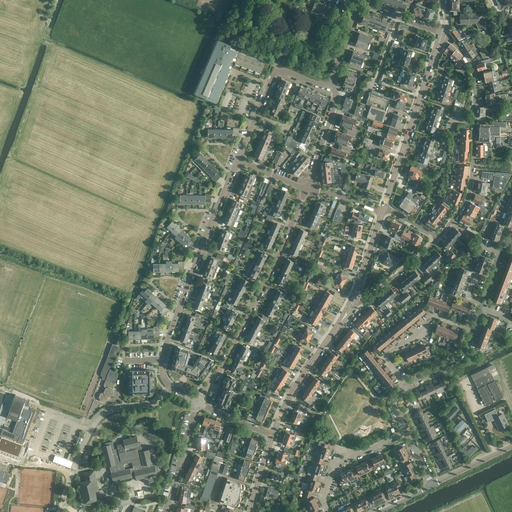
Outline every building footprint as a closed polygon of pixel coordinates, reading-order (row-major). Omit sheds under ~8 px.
[(396,0),(394,7),(399,9),(402,0),(401,0),(396,0)] [(402,0),(399,9),(404,11),(405,7),(408,8),(411,1),(408,0),(405,0),(405,1),(402,0)] [(425,13),(427,8),(421,6),(422,3),(422,4),(423,0),(417,0),(417,2),(418,2),(417,4),(415,3),(414,6),(414,7),(418,8),(418,9),(419,10),(418,11),(425,13)] [(450,0),(450,11),(457,11),(459,11),(459,6),(475,5),(474,0),(450,0)] [(310,11),(325,16),(329,7),(314,1),(310,11)] [(427,8),(425,13),(423,18),(430,21),(434,11),(431,10),(433,6),(430,5),(429,9),(427,8)] [(411,14),(423,18),(425,13),(418,11),(419,10),(418,9),(418,8),(414,7),(414,6),(413,6),(411,12),(412,12),(411,14)] [(359,24),(367,27),(371,15),(367,13),(366,14),(364,14),(363,18),(361,17),(359,24)] [(481,15),(468,15),(468,13),(460,13),(460,15),(460,25),(471,24),(470,23),(475,23),(478,29),(486,29),(485,22),(481,22),(481,15)] [(367,27),(372,29),(377,17),(372,15),(372,16),(371,16),(371,15),(367,27)] [(377,17),(372,29),(378,31),(383,19),(382,19),(382,20),(380,20),(381,18),(377,17)] [(383,19),(378,31),(384,33),(385,31),(387,32),(390,24),(388,23),(388,22),(386,22),(386,21),(383,19)] [(451,33),(457,42),(459,41),(459,42),(462,40),(465,38),(465,37),(467,36),(464,33),(465,32),(463,29),(461,30),(455,31),(451,33)] [(355,39),(369,43),(370,42),(369,42),(371,37),(359,33),(358,35),(357,34),(356,36),(355,39)] [(416,42),(426,45),(428,39),(422,38),(423,35),(416,33),(415,38),(417,38),(416,42)] [(369,43),(355,39),(354,41),(354,43),(356,43),(355,46),(367,49),(369,44),(369,43)] [(460,43),(470,59),(476,56),(475,55),(477,54),(475,52),(474,53),(473,52),(477,50),(473,44),(470,45),(466,39),(460,43)] [(205,98),(215,103),(215,102),(216,102),(219,97),(218,96),(230,69),(228,68),(231,62),(262,74),(266,63),(229,49),(231,46),(218,40),(195,94),(200,97),(200,96),(202,97),(203,95),(205,96),(205,98)] [(426,45),(416,42),(414,41),(412,47),(415,47),(424,50),(426,45)] [(399,53),(411,57),(413,52),(402,48),(403,46),(393,43),(392,46),(397,48),(401,49),(399,53)] [(450,57),(456,50),(450,44),(444,53),(449,58),(450,57)] [(491,56),(482,44),(480,46),(483,51),(480,52),(483,58),(491,56)] [(456,50),(450,57),(452,59),(451,60),(453,61),(459,53),(456,50)] [(349,57),(363,62),(363,61),(365,55),(353,51),(352,53),(351,53),(349,55),(349,57)] [(411,57),(399,53),(397,57),(400,58),(400,59),(409,62),(411,57)] [(459,53),(453,61),(454,62),(455,61),(457,63),(454,66),(459,69),(463,64),(460,63),(462,60),(461,59),(463,56),(459,53)] [(363,62),(349,57),(348,58),(348,61),(349,62),(348,64),(360,68),(362,62),(363,62)] [(409,62),(400,59),(398,65),(408,68),(409,62)] [(491,62),(490,59),(481,62),(482,64),(477,65),(478,71),(486,69),(485,65),(487,65),(486,64),(491,62)] [(343,80),(355,84),(355,83),(356,78),(354,77),(355,73),(346,70),(343,80)] [(405,78),(414,81),(416,75),(406,72),(405,78)] [(498,75),(485,78),(486,83),(497,81),(497,78),(498,78),(497,77),(498,76),(498,75)] [(414,81),(405,78),(402,77),(400,82),(412,86),(414,81)] [(438,82),(453,87),(451,86),(452,80),(444,78),(443,81),(440,80),(440,82),(438,81),(438,82)] [(279,85),(287,89),(290,83),(282,80),(279,85)] [(355,84),(343,80),(342,84),(343,84),(342,86),(345,87),(344,91),(352,94),(354,90),(352,89),(354,84),(354,85),(355,84)] [(489,83),(491,92),(501,90),(500,84),(506,83),(505,80),(499,81),(489,83)] [(441,89),(449,92),(451,92),(453,87),(438,82),(437,84),(439,85),(439,86),(441,86),(441,89)] [(287,89),(279,85),(277,91),(285,94),(287,89)] [(302,100),(303,97),(306,89),(300,87),(296,97),(302,100)] [(306,89),(303,97),(308,100),(312,92),(306,89)] [(437,91),(436,94),(447,98),(449,92),(441,89),(440,92),(437,91)] [(383,119),(384,117),(384,116),(386,110),(390,99),(383,96),(384,94),(381,93),(381,94),(378,93),(378,92),(372,90),(372,91),(371,91),(370,94),(369,94),(366,104),(358,102),(354,115),(366,119),(367,117),(382,122),(383,119)] [(408,95),(395,90),(394,94),(391,93),(390,97),(406,102),(408,95)] [(276,97),(285,100),(284,100),(285,98),(284,97),(285,94),(277,91),(274,96),(276,97)] [(308,100),(314,102),(317,94),(312,92),(308,100)] [(314,102),(319,105),(323,96),(317,94),(314,102)] [(349,98),(346,97),(343,106),(349,108),(351,99),(352,97),(353,98),(353,100),(356,101),(357,96),(351,94),(349,98)] [(447,98),(436,94),(435,97),(438,98),(437,101),(445,103),(447,98)] [(323,96),(319,105),(318,107),(324,109),(328,99),(323,96)] [(274,103),(282,106),(285,100),(276,97),(274,103)] [(506,97),(486,100),(487,105),(496,104),(496,101),(506,100),(506,97)] [(395,108),(403,110),(405,104),(397,101),(395,108)] [(274,103),(271,108),(280,112),(282,106),(274,103)] [(428,112),(439,116),(441,110),(442,111),(443,108),(438,106),(437,109),(433,108),(432,110),(429,109),(428,112)] [(483,106),(482,108),(478,107),(477,116),(485,117),(485,112),(484,112),(485,109),(488,109),(491,109),(491,112),(501,112),(501,109),(501,106),(491,106),(483,106)] [(280,112),(271,108),(269,114),(277,117),(280,112)] [(430,116),(429,119),(437,122),(439,116),(428,112),(427,115),(430,116)] [(392,119),(401,122),(402,116),(392,113),(391,116),(393,117),(392,119)] [(310,119),(318,123),(320,117),(312,114),(310,119)] [(340,120),(355,125),(356,120),(360,122),(361,118),(352,115),(351,118),(343,115),(343,116),(342,115),(341,118),(341,117),(340,120)] [(318,123),(310,119),(307,125),(315,128),(318,123)] [(401,122),(392,119),(391,122),(388,121),(387,124),(399,128),(401,122)] [(425,121),(424,124),(435,127),(437,122),(429,119),(428,122),(425,121)] [(347,131),(356,135),(356,133),(357,131),(353,130),(355,125),(340,120),(339,123),(339,125),(340,126),(347,129),(347,131)] [(480,132),(500,132),(500,127),(506,128),(506,122),(492,122),(491,125),(480,124),(480,132)] [(208,137),(214,138),(214,129),(209,129),(209,125),(208,125),(209,123),(207,123),(206,125),(206,130),(208,130),(208,137)] [(435,127),(424,124),(423,127),(426,128),(425,131),(430,132),(429,135),(435,137),(436,134),(433,133),(435,127)] [(305,130),(313,134),(315,128),(307,125),(305,130)] [(388,133),(396,135),(398,129),(385,125),(384,128),(389,130),(388,133)] [(226,130),(226,138),(232,138),(233,136),(233,133),(239,133),(239,128),(233,128),(233,127),(230,127),(227,127),(226,130)] [(302,136),(311,139),(313,134),(305,130),(303,133),(301,133),(301,135),(302,135),(302,136)] [(262,138),(269,142),(271,136),(276,138),(277,135),(269,131),(268,134),(264,132),(262,138)] [(336,134),(335,137),(349,141),(351,137),(355,138),(355,136),(356,136),(356,135),(347,131),(346,134),(338,132),(337,132),(336,134)] [(373,133),(385,137),(394,140),(396,135),(388,133),(388,134),(380,132),(377,132),(373,131),(373,133)] [(292,154),(305,166),(310,160),(303,155),(306,152),(298,145),(301,142),(300,141),(288,136),(285,143),(286,144),(284,147),(292,154)] [(311,139),(302,136),(300,141),(301,142),(308,145),(311,139)] [(349,141),(335,137),(334,139),(333,142),(334,142),(339,144),(338,147),(341,148),(351,151),(351,150),(352,148),(348,146),(349,141)] [(394,140),(385,137),(383,141),(381,140),(379,145),(391,149),(394,140)] [(421,144),(432,147),(434,142),(435,142),(436,139),(431,137),(430,140),(426,139),(425,142),(422,141),(421,144)] [(262,138),(259,144),(260,144),(261,145),(260,145),(261,145),(261,146),(262,145),(266,147),(269,142),(262,138)] [(259,144),(256,150),(264,153),(266,147),(262,145),(261,146),(261,145),(260,145),(261,145),(260,144),(259,144)] [(422,150),(432,154),(434,148),(432,147),(421,144),(420,147),(423,148),(422,150)] [(351,151),(341,148),(340,150),(331,147),(329,153),(344,158),(346,153),(349,154),(350,152),(351,151)] [(388,157),(390,152),(380,149),(379,151),(375,150),(374,153),(378,155),(377,157),(384,159),(388,161),(389,157),(388,157)] [(264,153),(256,150),(254,156),(261,159),(264,153)] [(282,150),(281,153),(277,164),(280,165),(288,155),(282,150)] [(417,155),(428,159),(430,159),(432,154),(422,150),(421,154),(418,153),(417,155)] [(192,161),(197,166),(204,158),(200,154),(192,161)] [(305,166),(292,154),(288,159),(301,171),(305,166)] [(428,159),(417,155),(416,158),(419,159),(418,162),(426,165),(428,159)] [(320,163),(321,170),(336,168),(340,168),(341,174),(344,174),(346,166),(325,157),(323,161),(324,161),(323,163),(320,163)] [(204,158),(197,166),(201,170),(209,163),(204,158)] [(301,171),(288,159),(281,167),(289,173),(291,171),(296,176),(301,171)] [(208,173),(207,173),(213,167),(209,163),(201,170),(206,175),(208,173)] [(213,167),(207,173),(208,173),(206,175),(208,178),(210,176),(212,177),(211,178),(215,182),(220,177),(216,173),(218,171),(213,167)] [(407,181),(415,184),(416,184),(418,175),(419,176),(420,171),(410,167),(408,172),(409,172),(407,177),(409,178),(407,181)] [(321,170),(321,176),(337,175),(336,168),(321,170)] [(384,173),(370,168),(369,173),(374,175),(382,178),(384,173)] [(467,172),(455,171),(455,173),(457,173),(457,177),(465,179),(466,179),(467,172)] [(507,183),(511,174),(482,172),(481,178),(493,180),(492,187),(497,190),(496,192),(500,194),(501,192),(507,183)] [(359,182),(360,181),(365,183),(364,187),(369,189),(372,178),(367,176),(357,173),(356,176),(356,175),(355,177),(356,177),(355,180),(359,182)] [(242,181),(251,184),(253,178),(246,175),(245,178),(244,178),(242,181)] [(321,176),(322,183),(329,182),(329,185),(340,184),(340,175),(337,175),(321,176)] [(242,185),(241,187),(248,190),(251,184),(242,181),(241,185),(242,185)] [(261,189),(264,190),(267,183),(262,181),(259,188),(261,189)] [(464,184),(452,182),(452,184),(454,185),(454,189),(463,191),(464,184)] [(477,191),(480,192),(479,194),(484,197),(486,193),(484,192),(485,186),(489,187),(490,184),(478,182),(477,191)] [(248,190),(241,187),(240,190),(239,189),(237,193),(238,193),(246,196),(248,190)] [(363,193),(362,195),(374,200),(376,194),(364,190),(364,191),(360,189),(359,192),(363,193)] [(277,203),(283,205),(288,193),(285,191),(285,192),(282,190),(281,194),(278,192),(275,198),(278,199),(277,203)] [(449,195),(460,200),(463,195),(454,191),(452,194),(450,193),(449,195)] [(198,196),(198,204),(204,204),(204,202),(204,199),(211,199),(211,194),(205,194),(205,196),(198,196)] [(404,209),(408,212),(415,202),(415,203),(415,202),(416,202),(416,201),(417,202),(418,200),(417,200),(419,197),(417,195),(416,197),(415,197),(413,199),(411,198),(409,201),(404,209)] [(460,200),(449,195),(448,197),(450,198),(449,202),(458,206),(460,200)] [(482,202),(486,203),(488,200),(475,195),(473,201),(481,204),(482,202)] [(399,206),(404,209),(409,201),(409,200),(411,198),(407,196),(406,198),(405,198),(399,206)] [(231,206),(237,209),(240,210),(242,204),(233,200),(231,206)] [(271,208),(281,212),(283,205),(277,203),(274,201),(271,208)] [(312,214),(318,217),(320,213),(323,215),(325,209),(322,208),(323,205),(326,206),(328,202),(322,201),(321,203),(317,202),(312,214)] [(415,202),(408,212),(413,215),(417,209),(418,209),(419,206),(417,205),(418,204),(416,202),(415,202),(415,203),(415,202)] [(439,206),(446,211),(449,207),(443,202),(439,206)] [(467,208),(477,213),(479,209),(480,210),(482,211),(483,208),(480,206),(479,208),(470,203),(467,208)] [(231,206),(228,211),(235,214),(237,209),(231,206)] [(439,206),(436,210),(443,216),(446,211),(439,206)] [(430,213),(433,215),(440,220),(443,216),(436,210),(434,209),(432,207),(431,208),(433,210),(430,213)] [(281,212),(271,208),(269,213),(270,214),(272,215),(275,216),(275,217),(278,218),(281,212)] [(332,220),(340,222),(342,216),(339,215),(342,210),(337,208),(332,220)] [(477,213),(467,208),(465,213),(475,219),(475,217),(474,217),(477,213)] [(235,214),(228,211),(226,217),(232,220),(236,221),(238,215),(235,214)] [(352,220),(352,219),(355,220),(356,218),(366,222),(369,216),(366,215),(362,213),(359,212),(358,214),(351,211),(349,215),(352,216),(349,215),(348,218),(349,218),(349,219),(352,220)] [(309,220),(319,224),(321,218),(318,217),(312,214),(309,220)] [(468,227),(467,229),(475,234),(477,232),(474,230),(468,227),(473,219),(465,214),(464,216),(463,216),(459,222),(468,227)] [(433,215),(430,219),(436,224),(440,220),(433,215)] [(232,220),(226,217),(223,223),(233,227),(236,221),(232,220)] [(436,224),(430,219),(425,224),(433,228),(436,224)] [(511,221),(504,219),(502,224),(510,227),(511,221)] [(319,224),(309,220),(307,227),(310,228),(313,229),(314,226),(317,227),(319,224)] [(167,227),(172,231),(177,226),(172,222),(167,227)] [(272,228),(278,231),(280,225),(277,223),(277,224),(274,222),(272,228)] [(395,235),(399,237),(403,231),(400,230),(397,229),(399,225),(391,222),(389,228),(393,229),(392,231),(396,232),(395,235)] [(491,228),(502,232),(504,226),(493,222),(491,228)] [(177,226),(172,231),(176,236),(181,230),(177,226)] [(272,228),(269,235),(275,237),(278,231),(272,228)] [(489,233),(500,237),(502,232),(491,228),(494,229),(493,232),(490,230),(489,233)] [(297,235),(303,238),(306,232),(303,231),(303,230),(300,229),(297,235)] [(352,230),(349,229),(345,229),(345,231),(348,232),(349,233),(349,234),(349,235),(351,235),(351,236),(360,238),(361,232),(352,230)] [(400,237),(399,240),(406,244),(406,245),(409,247),(411,243),(418,246),(420,245),(420,244),(420,242),(422,238),(408,231),(405,229),(403,231),(399,237),(400,237)] [(452,233),(457,238),(461,234),(455,229),(452,233)] [(181,230),(176,236),(174,238),(179,242),(186,234),(181,230)] [(220,236),(228,239),(230,233),(223,230),(220,236)] [(448,236),(454,242),(457,238),(452,233),(448,236)] [(500,237),(489,233),(488,235),(491,236),(490,239),(498,242),(500,237)] [(190,238),(186,234),(179,242),(183,246),(183,247),(188,252),(189,249),(191,246),(187,242),(189,240),(190,238)] [(322,241),(325,242),(326,239),(326,238),(331,239),(332,236),(326,234),(324,238),(323,238),(322,241)] [(266,241),(272,243),(275,237),(269,235),(266,241)] [(295,241),(301,244),(303,238),(297,235),(295,241)] [(399,237),(395,235),(394,238),(387,236),(386,240),(385,240),(384,243),(385,243),(383,247),(390,249),(392,245),(393,242),(394,238),(399,240),(400,237),(399,237)] [(226,245),(228,239),(220,236),(218,242),(226,245)] [(454,242),(448,236),(445,240),(451,245),(454,242)] [(451,245),(445,240),(442,244),(447,249),(451,245)] [(272,243),(266,241),(264,247),(266,248),(270,250),(272,243)] [(301,244),(295,241),(292,247),(298,250),(301,244)] [(226,245),(218,242),(216,248),(223,251),(224,250),(225,251),(226,248),(227,248),(228,245),(226,245)] [(298,250),(292,247),(289,254),(292,255),(291,257),(295,258),(298,250)] [(258,258),(264,261),(267,255),(264,253),(258,250),(255,256),(258,258)] [(449,258),(451,260),(455,256),(451,251),(447,256),(449,258)] [(392,256),(387,253),(383,261),(383,263),(383,264),(389,267),(390,266),(391,265),(391,266),(393,262),(395,263),(401,254),(394,252),(392,256)] [(433,256),(439,262),(442,258),(437,252),(433,256)] [(477,261),(485,264),(487,259),(476,254),(474,259),(477,261)] [(215,266),(217,267),(218,266),(220,260),(226,262),(227,259),(218,255),(217,258),(213,257),(213,259),(210,258),(208,263),(215,266)] [(429,259),(435,265),(436,265),(437,266),(440,263),(439,262),(433,256),(429,259)] [(255,264),(261,267),(264,261),(258,258),(255,264)] [(284,265),(291,268),(294,262),(290,260),(291,260),(287,258),(284,265)] [(435,265),(429,259),(426,263),(431,268),(435,265)] [(160,272),(159,264),(153,264),(153,263),(154,263),(154,260),(151,260),(151,263),(150,263),(151,271),(153,271),(153,272),(160,272)] [(477,261),(475,266),(483,269),(484,266),(485,267),(486,266),(489,267),(490,265),(487,264),(485,264),(477,261)] [(213,272),(215,273),(217,267),(215,266),(208,263),(206,269),(213,272)] [(431,268),(426,263),(422,266),(428,272),(431,268)] [(255,264),(252,269),(252,270),(258,273),(261,267),(255,264)] [(284,265),(281,271),(288,274),(291,268),(284,265)] [(483,269),(475,266),(473,271),(481,274),(483,269)] [(252,270),(252,269),(250,268),(247,274),(249,275),(249,276),(252,277),(255,279),(258,273),(252,270)] [(456,272),(467,276),(469,271),(461,268),(460,271),(457,270),(456,272)] [(213,272),(206,269),(204,275),(206,276),(206,278),(210,279),(210,277),(211,278),(211,277),(214,278),(215,273),(213,272)] [(281,271),(279,277),(285,280),(288,274),(281,271)] [(503,276),(511,279),(511,276),(511,273),(505,271),(503,276)] [(337,279),(344,283),(347,278),(343,276),(344,274),(341,272),(340,275),(340,274),(337,279)] [(411,275),(416,281),(420,278),(415,272),(411,275)] [(457,278),(465,281),(467,276),(456,272),(455,275),(458,276),(457,278)] [(407,278),(412,285),(416,281),(411,275),(407,278)] [(503,276),(501,281),(509,284),(511,279),(503,276)] [(285,280),(279,277),(276,283),(279,285),(279,284),(282,286),(285,280)] [(403,282),(408,288),(412,285),(407,278),(403,282)] [(452,282),(463,286),(465,281),(457,278),(456,281),(453,280),(452,282)] [(239,285),(245,288),(248,282),(245,280),(242,279),(239,285)] [(344,283),(337,279),(333,286),(336,288),(337,286),(341,288),(344,283)] [(499,286),(507,289),(509,284),(501,281),(499,286)] [(408,288),(403,282),(399,285),(404,291),(408,288)] [(453,289),(461,292),(463,286),(452,282),(451,285),(454,286),(453,289)] [(201,289),(207,291),(209,286),(206,285),(206,284),(203,283),(201,289)] [(236,290),(242,294),(245,288),(239,285),(236,290)] [(497,291),(505,294),(507,289),(499,286),(497,291)] [(146,299),(152,293),(147,289),(146,290),(144,289),(137,297),(138,297),(136,298),(138,300),(142,295),(146,299)] [(198,295),(205,298),(207,291),(201,289),(198,295)] [(387,292),(392,298),(396,295),(391,289),(387,292)] [(461,292),(453,289),(452,291),(449,290),(448,293),(451,294),(459,297),(461,292)] [(233,296),(239,299),(242,294),(236,290),(233,296)] [(275,296),(281,299),(284,293),(281,292),(281,291),(278,290),(275,296)] [(323,296),(330,300),(333,295),(326,291),(323,296)] [(495,296),(503,299),(505,294),(497,291),(495,296)] [(383,295),(388,302),(392,298),(387,292),(383,295)] [(156,297),(152,293),(146,299),(145,301),(147,303),(146,305),(143,309),(145,310),(146,309),(150,305),(151,303),(156,297)] [(204,301),(205,298),(198,295),(196,302),(202,304),(207,305),(207,307),(210,308),(211,305),(208,304),(206,303),(206,302),(204,301)] [(322,298),(320,301),(327,305),(330,300),(323,296),(321,295),(320,297),(322,298)] [(379,299),(384,305),(388,302),(383,295),(379,299)] [(239,299),(233,296),(230,302),(233,304),(236,305),(239,299)] [(275,296),(272,302),(278,305),(281,299),(275,296)] [(405,298),(402,296),(398,299),(403,304),(406,301),(407,300),(405,298)] [(427,304),(432,306),(435,298),(429,296),(427,304)] [(503,299),(495,296),(493,301),(502,304),(503,299)] [(151,303),(156,307),(161,301),(156,297),(151,303)] [(384,305),(379,299),(375,302),(380,308),(383,306),(384,307),(386,306),(384,305)] [(223,306),(229,309),(230,306),(219,300),(218,301),(221,303),(223,304),(222,305),(223,305),(223,306)] [(437,308),(442,310),(445,302),(440,300),(437,308)] [(166,306),(161,301),(156,307),(161,311),(159,313),(162,314),(160,316),(162,318),(161,320),(160,321),(162,322),(164,316),(167,313),(163,309),(164,307),(166,306)] [(317,306),(324,310),(327,305),(320,301),(317,306)] [(450,309),(455,311),(458,303),(453,301),(450,309)] [(202,304),(196,302),(194,308),(197,310),(197,309),(200,310),(202,304)] [(278,305),(272,302),(269,308),(275,311),(278,305)] [(445,302),(442,310),(447,312),(450,304),(445,302)] [(463,305),(460,313),(465,315),(468,307),(463,305)] [(314,311),(321,315),(324,310),(317,306),(314,311)] [(416,310),(421,317),(425,313),(420,307),(416,310)] [(275,311),(269,308),(265,314),(269,315),(272,317),(275,311)] [(367,312),(376,320),(377,319),(374,315),(376,313),(371,308),(367,312)] [(229,316),(234,319),(238,313),(235,311),(234,312),(232,310),(229,316)] [(421,317),(416,310),(412,314),(417,320),(421,317)] [(314,311),(311,316),(318,320),(321,315),(314,311)] [(376,320),(367,312),(363,316),(368,321),(371,318),(375,322),(376,320)] [(412,314),(407,317),(413,323),(417,320),(412,314)] [(193,324),(198,326),(199,324),(199,323),(198,323),(197,322),(196,322),(197,318),(189,315),(187,322),(193,324)] [(285,323),(290,326),(294,317),(290,315),(285,323)] [(234,319),(229,316),(225,322),(231,325),(234,319)] [(255,323),(261,326),(264,320),(261,318),(258,316),(255,323)] [(318,320),(311,316),(308,322),(315,326),(318,320)] [(359,320),(366,327),(370,323),(368,321),(363,316),(359,320)] [(403,321),(409,327),(413,323),(407,317),(403,321)] [(488,322),(496,325),(498,320),(490,317),(488,322)] [(366,327),(359,320),(355,325),(360,330),(363,327),(366,330),(368,328),(366,327)] [(399,324),(404,330),(409,327),(403,321),(399,324)] [(193,324),(187,322),(184,328),(191,330),(193,324)] [(231,325),(225,322),(222,327),(225,329),(228,331),(231,325)] [(488,322),(486,327),(492,330),(494,331),(496,325),(488,322)] [(252,328),(258,332),(261,326),(255,323),(252,328)] [(404,330),(399,324),(395,327),(400,334),(404,330)] [(147,329),(147,339),(153,339),(153,337),(153,334),(159,334),(159,329),(161,325),(158,325),(157,327),(154,327),(153,328),(147,328),(147,329)] [(434,333),(439,335),(442,327),(437,325),(434,333)] [(484,326),(482,331),(490,334),(492,330),(486,327),(484,326)] [(303,334),(310,338),(313,333),(309,331),(311,329),(308,327),(306,329),(303,334)] [(395,327),(391,331),(396,337),(400,334),(395,327)] [(448,329),(442,327),(439,335),(444,337),(448,329)] [(182,334),(188,336),(193,338),(193,336),(194,336),(189,334),(191,330),(184,328),(182,334)] [(252,328),(249,334),(255,337),(258,332),(252,328)] [(353,340),(356,342),(356,341),(357,342),(358,341),(358,340),(354,337),(356,334),(357,335),(359,333),(356,331),(354,333),(350,329),(346,334),(352,339),(353,340)] [(444,337),(450,339),(453,331),(448,329),(444,337)] [(368,339),(371,335),(367,331),(363,334),(368,339)] [(387,334),(392,341),(396,337),(391,331),(387,334)] [(453,331),(450,339),(455,341),(458,333),(453,331)] [(480,336),(488,340),(490,334),(482,331),(480,336)] [(216,339),(222,342),(225,336),(222,334),(222,335),(217,332),(214,338),(216,339)] [(188,336),(182,334),(180,340),(183,342),(183,341),(186,342),(188,336)] [(255,337),(249,334),(246,340),(249,342),(248,344),(251,346),(255,337)] [(310,338),(303,334),(300,339),(301,339),(300,341),(302,343),(304,341),(307,343),(310,338)] [(346,334),(343,339),(348,343),(352,339),(346,334)] [(383,338),(388,344),(392,341),(387,334),(383,338)] [(480,336),(478,342),(486,345),(488,340),(480,336)] [(378,341),(384,348),(388,344),(383,338),(378,341)] [(213,345),(219,348),(222,342),(216,339),(213,345)] [(343,339),(339,343),(348,350),(350,349),(347,347),(346,346),(348,343),(343,339)] [(384,348),(378,341),(374,345),(379,351),(384,348)] [(486,345),(478,342),(476,347),(484,350),(486,345)] [(348,350),(339,343),(335,348),(340,351),(338,353),(341,355),(343,353),(341,352),(344,349),(345,350),(347,352),(348,353),(349,351),(348,350)] [(112,344),(108,356),(115,358),(119,347),(112,344)] [(219,348),(213,345),(210,351),(213,352),(216,354),(219,348)] [(420,348),(423,355),(428,353),(426,349),(429,348),(428,346),(425,347),(424,345),(420,348)] [(184,365),(189,351),(182,348),(178,346),(177,348),(175,353),(176,353),(173,362),(173,361),(171,366),(171,368),(172,368),(172,369),(177,370),(183,373),(188,375),(188,374),(194,377),(199,379),(200,379),(201,378),(204,374),(203,374),(210,365),(213,361),(212,361),(213,360),(208,358),(202,356),(193,368),(191,368),(191,366),(186,364),(186,366),(184,365)] [(240,352),(246,355),(249,349),(246,348),(246,347),(243,346),(240,352)] [(294,350),(301,355),(303,350),(296,346),(294,350)] [(420,348),(415,350),(418,358),(423,355),(420,348)] [(301,355),(294,350),(291,355),(298,359),(301,355)] [(359,354),(364,360),(370,355),(367,350),(364,353),(362,350),(360,353),(359,354)] [(415,350),(410,353),(413,360),(418,358),(415,350)] [(237,358),(243,361),(246,355),(240,352),(237,358)] [(335,363),(338,365),(340,366),(342,364),(337,361),(335,360),(337,357),(338,358),(339,356),(335,353),(334,355),(331,353),(328,358),(334,362),(335,363)] [(413,360),(410,353),(405,355),(406,357),(403,358),(404,360),(407,359),(408,362),(413,360)] [(288,360),(295,364),(298,359),(291,355),(288,360)] [(364,360),(367,364),(374,359),(370,355),(364,360)] [(102,379),(106,381),(104,385),(105,388),(103,392),(100,393),(99,397),(100,400),(103,402),(107,400),(109,397),(112,396),(114,392),(112,389),(118,373),(110,370),(115,358),(108,356),(101,373),(100,375),(102,377),(103,377),(102,379)] [(237,358),(234,363),(243,368),(240,366),(243,361),(237,358)] [(324,363),(330,367),(334,362),(328,358),(324,363)] [(367,364),(371,369),(377,363),(374,359),(367,364)] [(295,364),(288,360),(285,365),(292,369),(295,364)] [(243,368),(234,363),(230,369),(233,371),(234,371),(240,374),(243,368)] [(324,363),(321,367),(331,374),(333,372),(329,370),(330,367),(324,363)] [(377,363),(371,369),(374,373),(381,367),(377,363)] [(499,378),(493,364),(471,375),(477,389),(485,406),(493,402),(492,401),(495,399),(495,401),(503,397),(495,380),(499,378)] [(331,374),(321,367),(318,372),(323,376),(322,378),(327,381),(329,378),(325,375),(326,373),(330,376),(331,374)] [(374,373),(377,377),(384,371),(381,367),(374,373)] [(280,374),(287,378),(290,374),(283,369),(280,374)] [(147,394),(147,395),(152,394),(152,393),(152,388),(152,377),(152,372),(151,370),(146,371),(135,371),(129,371),(130,372),(129,372),(129,377),(130,377),(130,388),(130,393),(130,395),(135,395),(147,394)] [(377,377),(381,381),(388,375),(384,371),(377,377)] [(277,379),(284,383),(287,378),(280,374),(277,379)] [(219,401),(217,405),(219,406),(224,408),(224,407),(226,408),(228,404),(230,400),(230,399),(231,396),(236,398),(237,393),(231,390),(232,387),(234,382),(235,379),(233,378),(234,378),(229,375),(229,376),(227,375),(225,379),(223,383),(224,383),(222,388),(224,388),(221,396),(219,401)] [(391,380),(388,375),(381,381),(384,385),(391,380)] [(311,382),(319,387),(319,388),(324,381),(319,378),(317,380),(314,377),(311,382)] [(440,384),(443,388),(446,386),(443,379),(441,380),(440,378),(438,379),(440,384)] [(284,383),(277,379),(274,383),(281,387),(284,383)] [(391,380),(384,385),(388,389),(395,384),(391,380)] [(308,387),(314,391),(317,386),(311,382),(308,387)] [(281,387),(274,383),(271,388),(278,392),(281,387)] [(426,390),(429,395),(432,393),(429,386),(427,386),(426,384),(424,385),(427,390),(426,390)] [(308,387),(305,392),(311,396),(314,391),(308,387)] [(18,392),(8,415),(19,419),(14,431),(22,434),(20,439),(25,441),(39,406),(33,403),(33,404),(31,403),(33,398),(18,392)] [(236,398),(243,401),(245,395),(238,392),(236,398)] [(311,396),(305,392),(301,397),(307,401),(311,396)] [(259,402),(270,406),(272,401),(269,399),(270,396),(265,393),(264,397),(262,396),(262,398),(261,398),(259,397),(257,400),(260,401),(259,402)] [(261,405),(260,408),(268,412),(270,406),(259,402),(259,404),(261,405)] [(451,418),(460,409),(456,405),(447,414),(451,418)] [(258,414),(265,417),(268,412),(260,408),(259,411),(256,410),(255,412),(258,414)] [(502,428),(508,425),(507,423),(507,422),(506,421),(506,419),(505,419),(502,414),(498,416),(495,409),(484,415),(488,423),(494,420),(497,426),(498,425),(499,427),(500,428),(501,428),(502,428)] [(292,416),(305,422),(307,423),(308,421),(306,420),(306,419),(303,418),(304,415),(294,410),(294,411),(293,411),(292,413),(293,414),(292,416)] [(418,416),(423,413),(421,410),(413,414),(414,416),(413,417),(413,418),(418,416)] [(265,417),(258,414),(256,417),(249,414),(247,419),(253,422),(254,419),(263,423),(265,417)] [(305,422),(292,416),(290,421),(296,424),(298,421),(304,423),(305,422)] [(459,433),(467,424),(462,418),(453,427),(459,433)] [(215,421),(213,429),(219,431),(217,437),(219,438),(222,430),(219,429),(221,423),(215,421)] [(428,424),(420,428),(421,429),(419,430),(420,432),(425,430),(430,427),(428,424)] [(20,439),(22,434),(14,430),(4,426),(1,434),(2,435),(0,440),(0,446),(20,455),(25,441),(20,439)] [(224,440),(229,442),(233,429),(229,427),(224,440)] [(283,437),(292,440),(294,435),(285,432),(283,437)] [(119,472),(121,480),(135,477),(136,480),(157,475),(156,473),(159,472),(157,463),(152,464),(148,450),(142,452),(140,443),(138,443),(136,437),(123,440),(124,444),(117,445),(118,448),(115,449),(115,451),(117,451),(118,454),(119,454),(121,462),(126,461),(126,462),(127,462),(127,464),(132,463),(133,469),(125,471),(124,469),(121,470),(121,471),(119,472)] [(247,442),(257,445),(258,440),(248,437),(247,439),(248,440),(247,442)] [(292,440),(283,437),(282,442),(292,446),(293,444),(291,443),(292,440)] [(435,446),(440,443),(443,441),(441,438),(431,443),(432,445),(430,446),(431,448),(435,446)] [(121,470),(124,469),(123,465),(127,464),(127,462),(126,462),(126,461),(121,462),(119,454),(118,454),(117,451),(115,451),(115,449),(113,441),(105,443),(106,446),(101,447),(106,468),(110,467),(112,477),(113,482),(121,480),(119,472),(121,471),(121,470)] [(243,446),(245,446),(255,450),(257,445),(247,442),(245,441),(243,446)] [(319,451),(328,454),(330,449),(327,448),(328,445),(322,443),(319,451)] [(243,451),(253,455),(255,450),(245,446),(243,451)] [(393,449),(396,456),(405,452),(403,447),(399,449),(398,446),(393,449)] [(253,455),(243,451),(242,456),(252,459),(253,455)] [(316,459),(322,461),(323,458),(327,460),(328,454),(319,451),(316,459)] [(277,457),(287,461),(288,461),(290,454),(284,452),(283,454),(278,453),(277,457)] [(399,461),(400,464),(406,461),(404,459),(408,457),(405,452),(396,456),(394,457),(396,462),(399,461)] [(446,456),(445,453),(437,457),(438,459),(436,460),(437,462),(442,459),(446,456)] [(376,457),(380,466),(388,462),(385,456),(383,458),(381,454),(376,457)] [(202,464),(203,464),(205,459),(196,455),(193,460),(200,463),(202,464)] [(72,462),(55,456),(53,461),(70,468),(72,462)] [(277,457),(276,457),(275,463),(277,463),(276,466),(280,468),(281,465),(284,465),(285,463),(286,464),(287,461),(277,457)] [(372,463),(370,464),(372,469),(380,466),(376,457),(371,459),(372,463)] [(239,464),(249,467),(251,462),(241,459),(239,464)] [(314,468),(323,471),(325,465),(321,464),(322,461),(316,459),(314,468)] [(200,463),(193,460),(191,466),(197,469),(200,463)] [(400,464),(404,472),(413,467),(410,462),(407,464),(406,461),(400,464)] [(360,464),(365,473),(372,469),(370,464),(367,465),(365,462),(360,464)] [(238,469),(248,472),(249,467),(239,464),(238,469)] [(365,473),(360,464),(355,467),(357,470),(354,471),(357,477),(365,473)] [(191,466),(188,471),(194,474),(195,474),(197,475),(199,472),(202,474),(203,471),(200,470),(199,470),(197,469),(191,466)] [(202,497),(209,499),(217,475),(216,475),(218,470),(211,467),(202,497)] [(413,467),(404,472),(406,477),(404,478),(407,483),(409,482),(410,484),(415,481),(412,474),(415,473),(413,467)] [(314,468),(311,476),(316,478),(317,475),(321,476),(323,471),(314,468)] [(248,472),(238,469),(236,473),(246,477),(248,472)] [(357,477),(354,471),(352,473),(350,469),(345,472),(349,481),(357,477)] [(0,481),(6,484),(10,475),(4,472),(0,470),(0,481)] [(80,483),(85,504),(97,501),(95,492),(99,491),(94,471),(83,474),(85,482),(80,483)] [(192,480),(192,479),(193,476),(196,477),(196,478),(200,480),(200,479),(201,479),(201,478),(201,477),(197,475),(195,474),(194,474),(188,471),(186,477),(192,480)] [(349,481),(345,472),(340,474),(341,478),(339,479),(341,484),(349,481)] [(246,477),(236,473),(234,478),(245,482),(246,477)] [(270,479),(282,482),(283,479),(284,479),(285,476),(272,473),(270,479)] [(316,478),(311,476),(308,484),(317,487),(319,482),(315,480),(316,478)] [(192,480),(186,477),(183,482),(189,485),(191,482),(197,485),(198,482),(192,479),(192,480)] [(219,502),(236,508),(237,506),(238,506),(240,498),(241,494),(241,495),(244,486),(243,486),(244,484),(227,479),(219,502)] [(390,485),(394,494),(399,492),(397,488),(400,487),(397,481),(390,485)] [(302,491),(305,492),(311,494),(312,491),(315,492),(317,487),(308,484),(306,483),(305,487),(303,488),(302,491)] [(382,489),(385,495),(387,493),(389,497),(394,494),(390,485),(382,489)] [(179,496),(189,498),(191,490),(184,487),(183,490),(181,490),(179,496)] [(272,497),(275,498),(276,495),(277,495),(278,491),(268,488),(266,496),(266,497),(272,499),(272,497)] [(385,495),(382,489),(374,493),(379,502),(384,499),(382,496),(385,495)] [(310,497),(311,494),(305,492),(303,497),(306,502),(304,502),(307,507),(316,503),(313,498),(311,499),(310,497)] [(374,493),(367,497),(369,502),(372,501),(374,504),(379,502),(374,493)] [(359,500),(363,509),(368,507),(367,503),(369,502),(367,497),(359,500)] [(351,504),(354,510),(356,508),(358,511),(363,509),(359,500),(351,504)] [(342,506),(345,511),(351,511),(354,510),(351,504),(350,502),(342,506)] [(318,508),(316,503),(307,507),(309,511),(316,511),(315,510),(318,508)]
